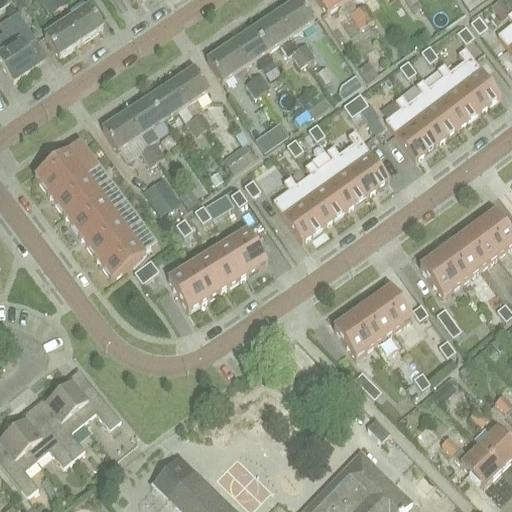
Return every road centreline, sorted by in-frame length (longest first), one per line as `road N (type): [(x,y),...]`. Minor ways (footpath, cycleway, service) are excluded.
road 1 (residential): [(0,196),(113,348),(144,365),(180,369),(215,353),(511,135)]
road 2 (residential): [(0,143),(213,0)]
